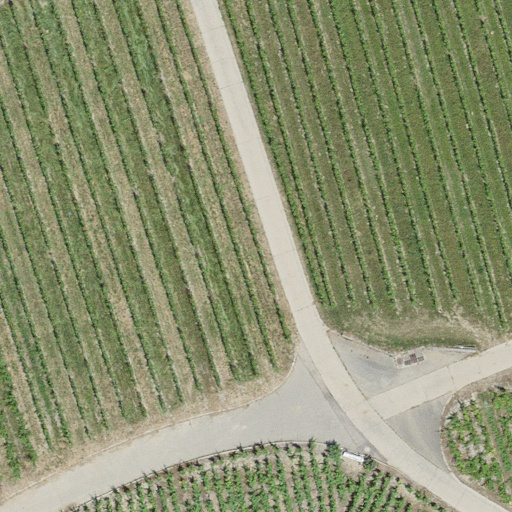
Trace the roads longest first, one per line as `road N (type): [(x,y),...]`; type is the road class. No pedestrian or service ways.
road 1 (track): [(483,511),(405,461),(355,411),(324,356),(202,0)]
road 2 (track): [(511,354),(385,404),(176,447),(26,511)]
